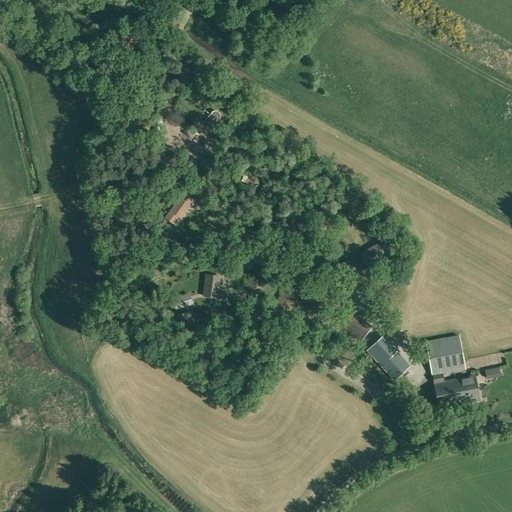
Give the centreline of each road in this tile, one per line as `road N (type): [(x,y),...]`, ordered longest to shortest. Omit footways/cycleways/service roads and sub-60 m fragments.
road 1 (unclassified): [(322,511),(356,478),(389,460),(511,425)]
road 2 (track): [(165,511),(109,456),(53,511)]
road 3 (track): [(165,138),(167,111),(192,66),(186,17),(204,0)]
